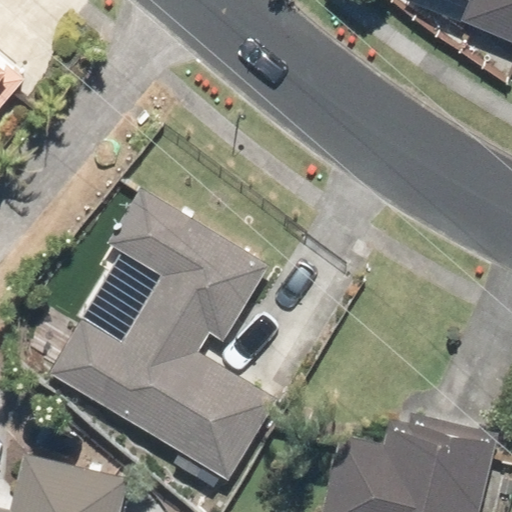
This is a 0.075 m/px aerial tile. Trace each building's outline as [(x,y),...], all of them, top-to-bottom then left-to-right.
[(511,0),(470,0),(462,19),(474,24),(464,47),(511,66),(511,0)] [(0,81),(14,65),(0,53),(0,81)] [(269,265),(142,184),(107,239),(156,270),(110,340),(84,323),(56,368),(230,479),(276,408),(195,356),(208,336),(219,343),(269,265)] [(483,511),(499,445),(391,420),(380,466),(337,456),(324,511),(483,511)] [(0,508),(0,511),(117,511),(127,470),(25,446),(10,511),(0,508)]
